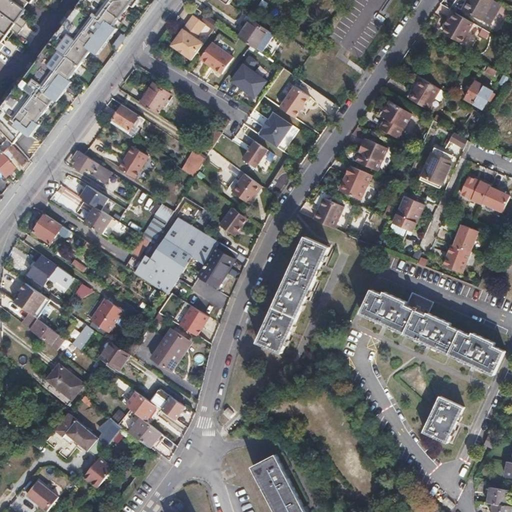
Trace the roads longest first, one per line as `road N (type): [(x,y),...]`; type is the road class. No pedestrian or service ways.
road 1 (residential): [(149,511),(201,447),(221,359),(275,226),(429,0)]
road 2 (residential): [(450,492),(364,367),(366,341)]
road 3 (residential): [(511,346),(450,492)]
road 4 (residential): [(511,326),(383,270)]
road 5 (residential): [(511,164),(482,152),(470,156),(431,242)]
road 6 (tertiary): [(130,53),(50,162)]
road 7 (residential): [(246,120),(130,53)]
